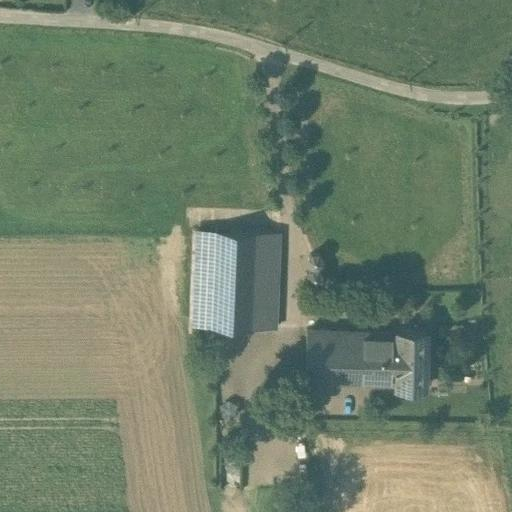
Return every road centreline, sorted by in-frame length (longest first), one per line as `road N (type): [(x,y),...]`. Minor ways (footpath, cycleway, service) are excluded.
road 1 (residential): [(511,94),(417,94),(194,31),(0,17)]
road 2 (track): [(248,511),(255,356),(289,338),(293,299)]
